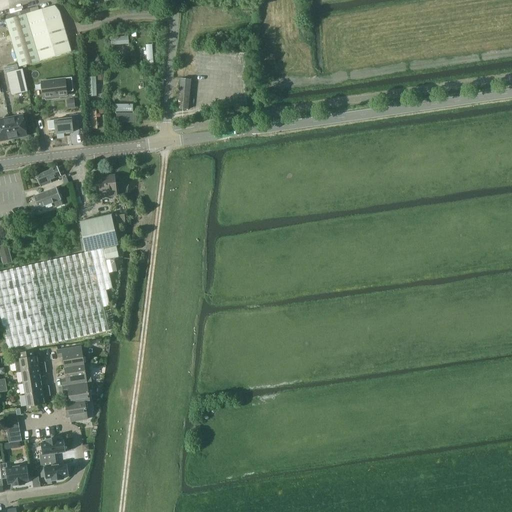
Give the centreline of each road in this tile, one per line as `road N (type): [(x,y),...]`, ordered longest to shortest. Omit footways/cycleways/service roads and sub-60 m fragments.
road 1 (tertiary): [(165,142),(511,93)]
road 2 (tertiary): [(0,163),(165,142)]
road 3 (residential): [(0,499),(71,488),(82,465),(77,431),(59,415)]
road 4 (unclassified): [(165,142),(176,0)]
